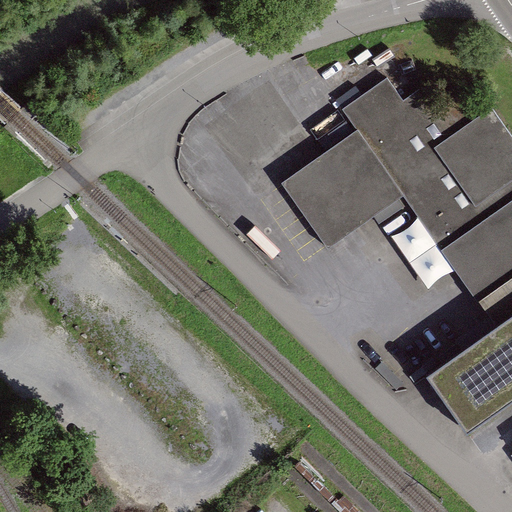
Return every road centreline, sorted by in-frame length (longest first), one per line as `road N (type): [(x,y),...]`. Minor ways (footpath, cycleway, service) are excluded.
road 1 (track): [(0,359),(158,478),(189,481),(218,472),(231,456),(235,412),(221,385),(69,238)]
road 2 (residential): [(0,226),(212,82),(280,48),(426,0)]
